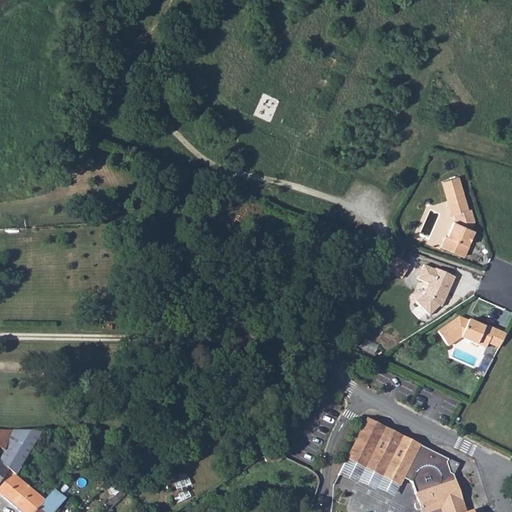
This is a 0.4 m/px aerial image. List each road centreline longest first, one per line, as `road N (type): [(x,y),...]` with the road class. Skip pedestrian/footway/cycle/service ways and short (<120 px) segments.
road 1 (track): [(154,0),(116,65),(107,98),(166,120),(210,167),(301,189),(361,214),(392,245),(332,360),(340,385)]
road 2 (residential): [(323,511),(327,459),(364,403),(511,470)]
